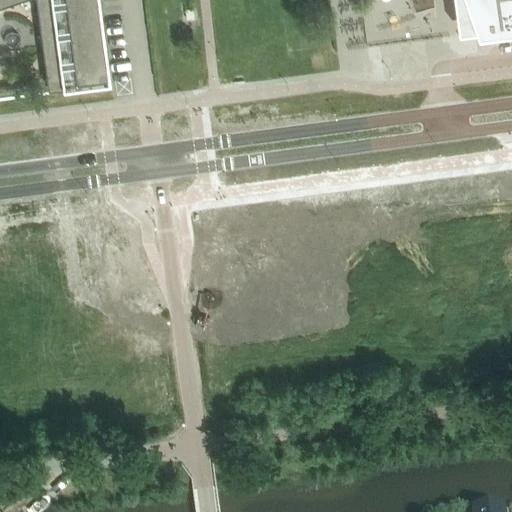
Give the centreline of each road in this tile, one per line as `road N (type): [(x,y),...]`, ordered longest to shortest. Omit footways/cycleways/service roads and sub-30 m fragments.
road 1 (secondary): [(511,104),(153,152)]
road 2 (secondary): [(156,175),(511,127)]
road 3 (residential): [(197,446),(156,175)]
road 4 (residential): [(0,473),(197,446)]
road 5 (secondary): [(0,195),(156,175)]
road 6 (secondary): [(153,152),(0,171)]
